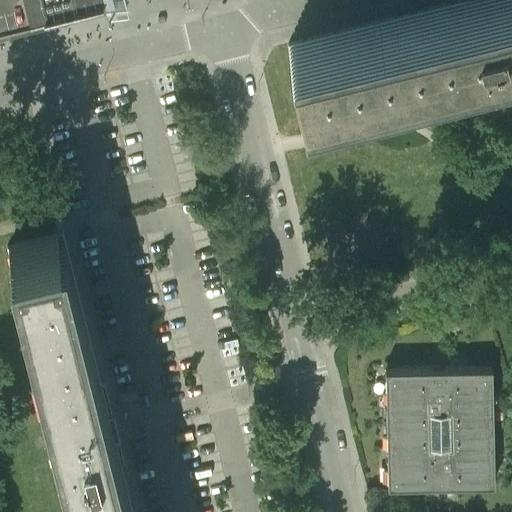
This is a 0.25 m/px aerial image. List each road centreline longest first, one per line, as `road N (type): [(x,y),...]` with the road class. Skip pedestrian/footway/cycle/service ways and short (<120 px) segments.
road 1 (residential): [(297,321),(224,24)]
road 2 (unclassified): [(115,234),(180,511)]
road 3 (residential): [(511,269),(297,321)]
road 4 (residential): [(343,511),(297,321)]
road 5 (residential): [(75,62),(224,24)]
road 6 (unclassified): [(75,62),(107,202)]
